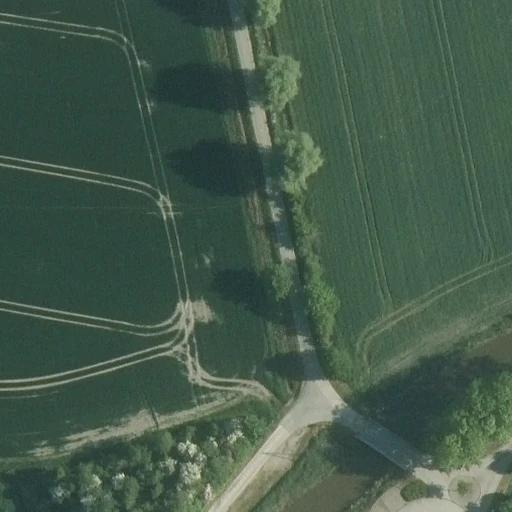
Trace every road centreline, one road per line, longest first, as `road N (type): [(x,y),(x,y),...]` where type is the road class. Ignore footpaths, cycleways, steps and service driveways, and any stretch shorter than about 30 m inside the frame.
road 1 (unclassified): [(323,394),(237,0)]
road 2 (unclassified): [(480,502),(412,463),(323,394)]
road 3 (unclassified): [(323,394),(219,511)]
